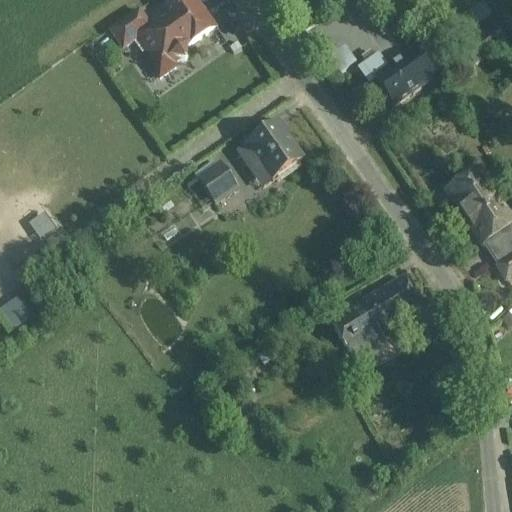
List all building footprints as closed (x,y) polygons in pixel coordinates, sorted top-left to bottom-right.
[(177,6),(149,26),(140,13),(110,34),(123,52),(138,42),(152,63),(149,66),(160,82),(176,70),(174,67),(179,63),(186,64),(188,50),(216,30),(194,0),(188,0),(178,8),(177,6)] [(486,41),(467,55),(475,66),(494,52),(486,41)] [(347,48),(332,55),(339,72),(355,66),(347,48)] [(429,71),(417,54),(404,64),(414,78),(409,82),(418,94),(448,72),(441,62),(429,71)] [(404,64),(377,82),(396,109),(418,94),(409,82),(414,78),(404,64)] [(303,163),(277,128),(238,155),(254,177),(264,171),(273,184),(303,163)] [(222,167),(199,183),(216,207),(238,191),(222,167)] [(511,227),(511,220),(480,172),(448,193),(484,246),(511,227)] [(511,227),(484,246),(499,269),(511,259),(511,227)] [(511,259),(499,269),(508,282),(511,279),(511,259)] [(403,281),(329,325),(355,368),(374,357),(367,346),(422,313),(403,281)]
